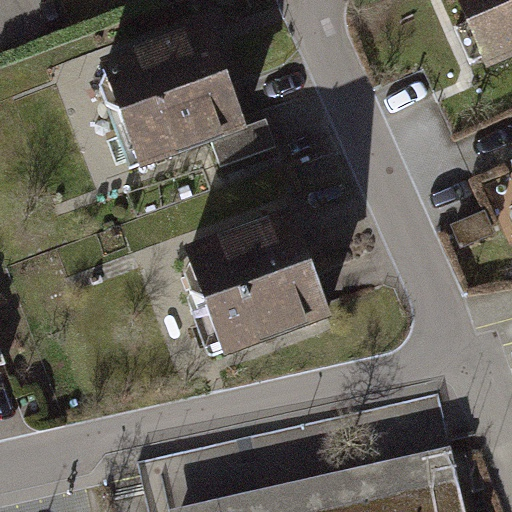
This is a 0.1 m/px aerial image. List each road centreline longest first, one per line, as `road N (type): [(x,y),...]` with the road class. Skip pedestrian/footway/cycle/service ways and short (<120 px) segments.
road 1 (residential): [(466,365),(0,470)]
road 2 (residential): [(466,365),(299,0)]
